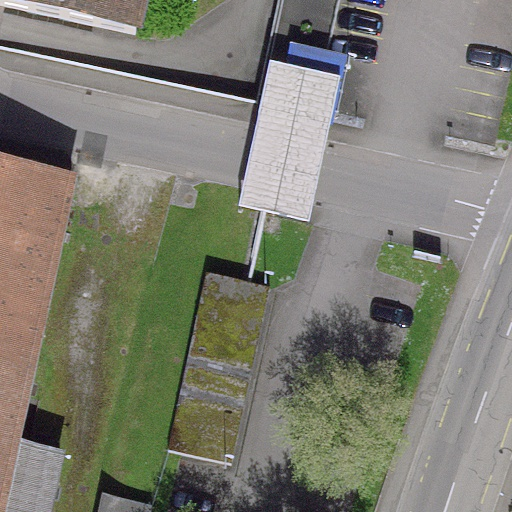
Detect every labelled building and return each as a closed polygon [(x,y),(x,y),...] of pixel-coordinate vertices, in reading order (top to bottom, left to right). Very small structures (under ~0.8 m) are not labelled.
[(0,0),(0,10),(131,39),(139,0),(0,0)] [(278,115),(290,59),(324,66),(338,0),(275,0),(252,109),(278,115)] [(278,116),(324,126),(337,69),(324,66),(290,59),(278,115),(278,116)] [(159,239),(167,241),(179,185),(112,170),(100,226),(159,239)] [(44,511),(56,462),(11,453),(67,188),(0,173),(0,511),(44,511)] [(202,280),(164,456),(227,470),(265,294),(202,280)] [(148,511),(98,501),(95,511),(148,511)]
